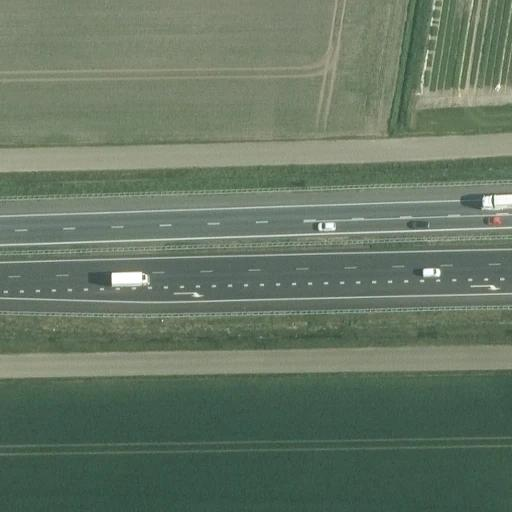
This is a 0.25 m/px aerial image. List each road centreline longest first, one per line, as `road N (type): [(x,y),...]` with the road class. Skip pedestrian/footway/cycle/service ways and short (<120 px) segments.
road 1 (unclassified): [(0,168),(511,150)]
road 2 (motorway): [(511,215),(0,232)]
road 3 (motorway): [(0,277),(511,263)]
road 4 (unclassified): [(511,361),(0,368)]
